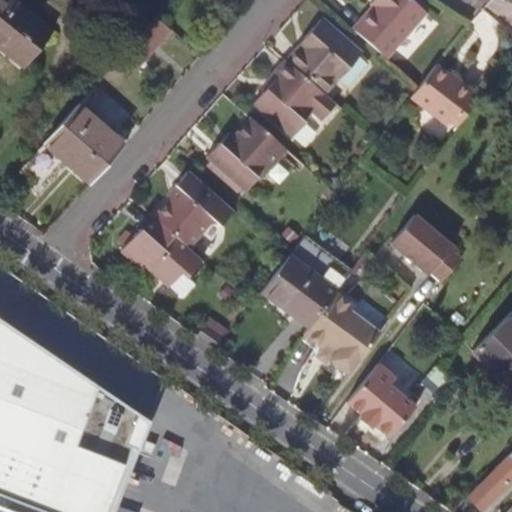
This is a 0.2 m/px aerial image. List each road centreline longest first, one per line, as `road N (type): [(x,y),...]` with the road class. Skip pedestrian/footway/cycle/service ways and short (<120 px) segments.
road 1 (residential): [(401,511),(40,265)]
road 2 (residential): [(40,265),(271,0)]
